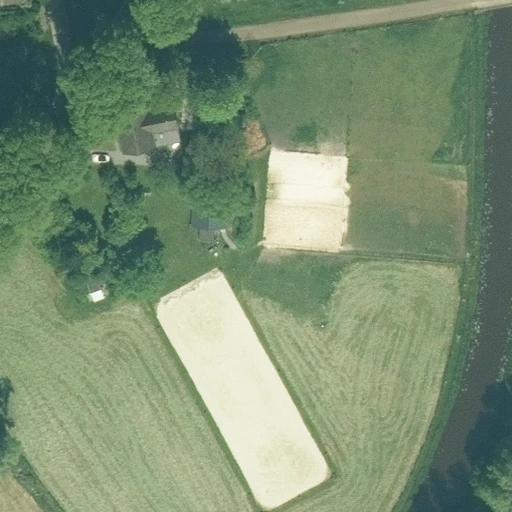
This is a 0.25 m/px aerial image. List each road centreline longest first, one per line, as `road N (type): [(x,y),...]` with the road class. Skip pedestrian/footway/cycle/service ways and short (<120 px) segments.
road 1 (unclassified): [(127,39),(166,41),(472,0)]
road 2 (tertiary): [(0,178),(127,39)]
